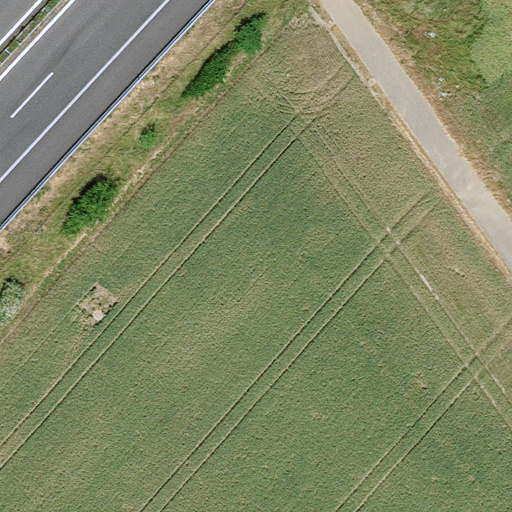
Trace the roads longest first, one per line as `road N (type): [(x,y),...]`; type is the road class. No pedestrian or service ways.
road 1 (track): [(511,246),(338,0)]
road 2 (motorway): [(0,134),(123,0)]
